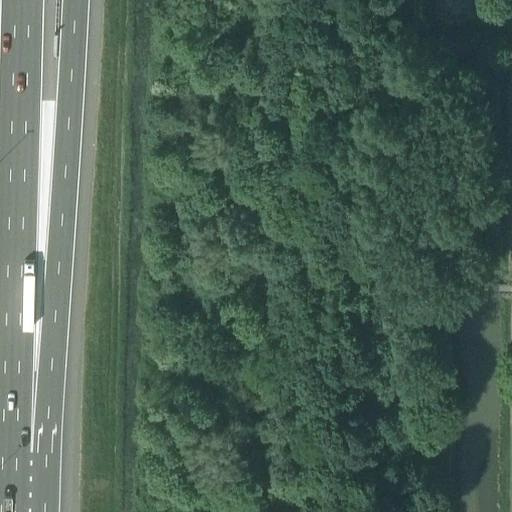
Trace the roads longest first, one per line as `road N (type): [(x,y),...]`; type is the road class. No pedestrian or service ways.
road 1 (motorway): [(23,511),(46,446),(74,0)]
road 2 (motorway): [(22,511),(10,445),(22,0)]
road 3 (track): [(326,511),(322,411),(291,217),(310,208),(403,260)]
